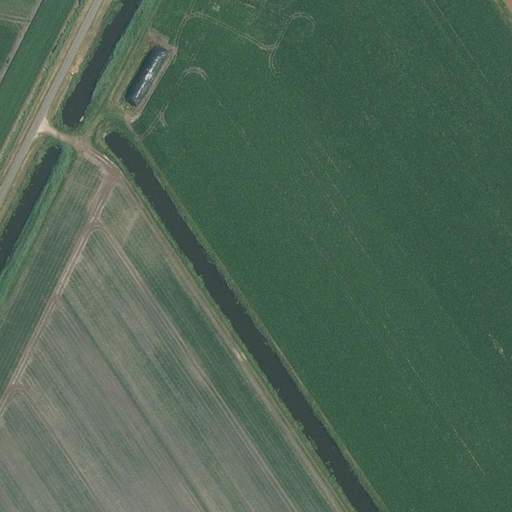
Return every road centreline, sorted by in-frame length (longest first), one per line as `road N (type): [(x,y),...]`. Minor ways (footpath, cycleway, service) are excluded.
road 1 (track): [(345,511),(120,175),(102,156),(36,124)]
road 2 (unclassified): [(0,196),(98,0)]
